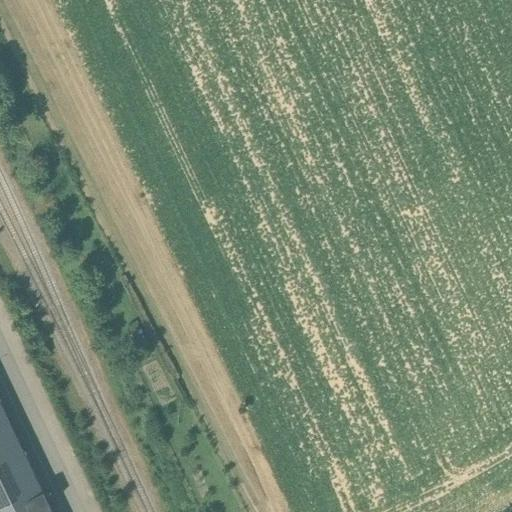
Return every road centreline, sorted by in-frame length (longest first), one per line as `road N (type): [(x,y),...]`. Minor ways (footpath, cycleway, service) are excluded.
road 1 (track): [(260,511),(0,7)]
road 2 (residential): [(74,511),(0,352)]
